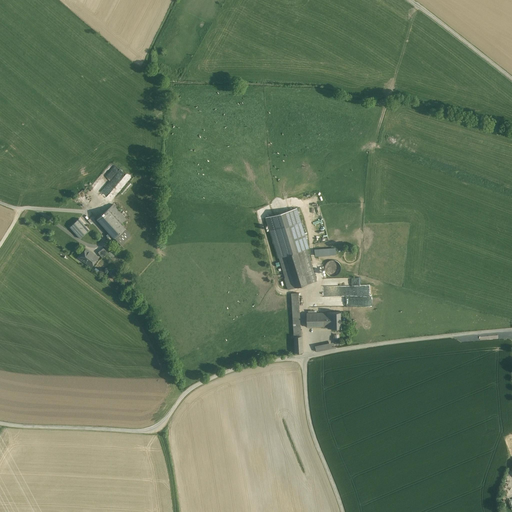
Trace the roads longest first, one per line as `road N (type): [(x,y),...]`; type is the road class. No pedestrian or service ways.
road 1 (residential): [(0,420),(148,428),(212,378),(305,355)]
road 2 (residential): [(305,355),(511,331)]
road 3 (residential): [(340,511),(313,435),(305,355)]
road 4 (residential): [(407,0),(511,78)]
